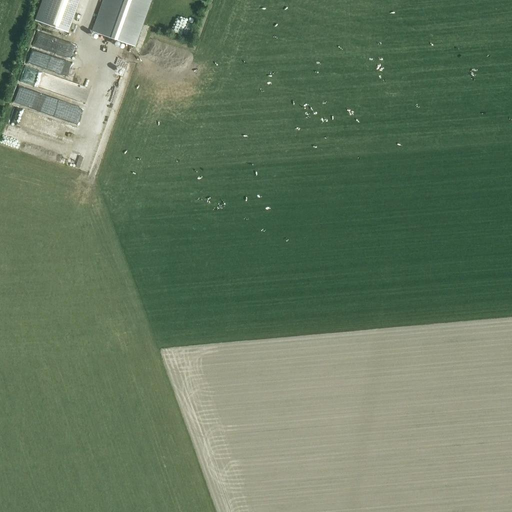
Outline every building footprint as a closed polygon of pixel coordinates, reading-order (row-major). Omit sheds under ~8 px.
[(78,0),(42,0),(35,20),(67,32),(78,0)] [(112,13),(111,15),(107,14),(107,12),(99,12),(99,29),(118,29),(118,13),(112,13)] [(36,43),(31,58),(69,70),(74,55),(75,55),(80,41),(42,29),(37,44),(36,43)] [(113,61),(104,84),(117,89),(126,66),(113,61)] [(24,86),(20,98),(84,117),(92,90),(47,77),(49,70),(28,64),(23,79),(51,88),(49,93),(24,86)] [(25,121),(29,111),(19,107),(15,116),(25,121)] [(34,111),(30,110),(26,121),(45,128),(50,115),(43,113),(41,116),(33,114),(34,111)] [(67,118),(58,118),(58,131),(66,131),(66,129),(73,129),(72,122),(67,122),(67,118)] [(10,123),(5,137),(24,144),(27,136),(32,138),(34,132),(10,123)]
